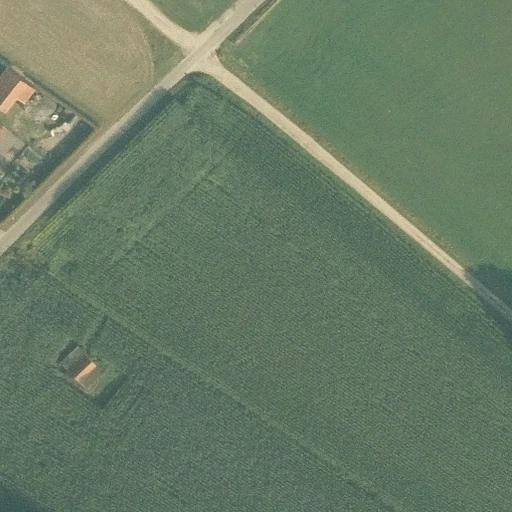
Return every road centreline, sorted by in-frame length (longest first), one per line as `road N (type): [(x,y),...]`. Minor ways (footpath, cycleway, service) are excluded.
road 1 (track): [(198,55),(511,322)]
road 2 (unclassified): [(0,250),(256,0)]
